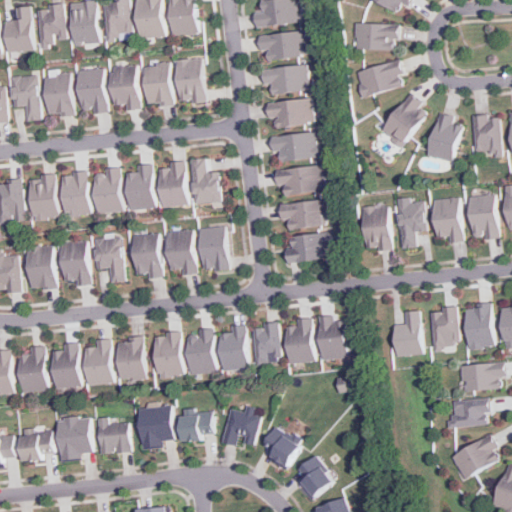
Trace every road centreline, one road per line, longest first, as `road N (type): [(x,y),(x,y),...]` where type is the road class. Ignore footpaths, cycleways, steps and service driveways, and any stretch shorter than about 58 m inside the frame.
road 1 (residential): [(0,319),(511,268)]
road 2 (residential): [(288,511),(256,483),(229,474),(0,494)]
road 3 (residential): [(265,295),(230,0)]
road 4 (residential): [(0,150),(246,124)]
road 5 (residential): [(511,79),(455,81),(435,60),(443,15),(511,4)]
